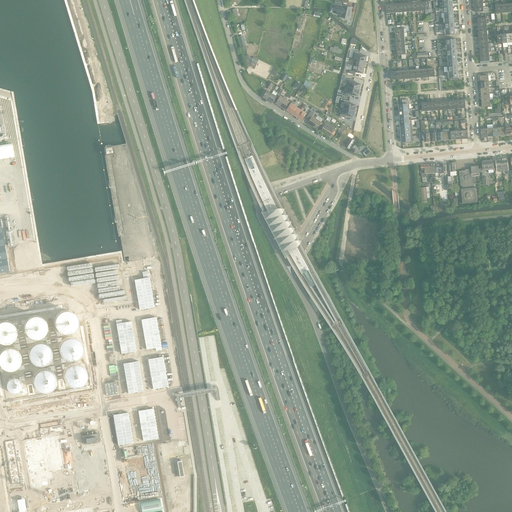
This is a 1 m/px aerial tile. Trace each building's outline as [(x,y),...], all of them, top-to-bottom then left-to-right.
[(332,7),(331,12),(342,15),(341,18),(349,19),(352,8),(344,6),(344,7),(341,6),(341,3),(336,2),(334,8),(332,7)] [(239,36),(242,50),(247,48),(244,35),(239,36)] [(352,59),(354,60),(355,60),(365,62),(367,56),(359,55),(360,52),(354,50),(352,59)] [(271,69),(273,66),(259,60),(257,64),(260,65),(259,66),(268,70),(269,68),(271,69)] [(350,70),(349,74),(355,75),(356,72),(363,73),(364,68),(353,65),(352,71),(350,70)] [(346,87),(348,88),(359,90),(361,84),(353,83),(354,80),(348,78),(346,87)] [(312,89),(314,85),(306,80),(304,84),(312,89)] [(345,93),(344,96),(350,97),(351,94),(358,96),(359,90),(348,88),(347,93),(345,93)] [(263,98),(268,101),(272,94),(267,91),(263,98)] [(272,94),(268,101),(273,103),(277,97),(272,94)] [(276,104),(280,106),(286,98),(284,96),(283,98),(281,96),(276,104)] [(286,98),(280,106),(285,109),(290,102),(287,100),(288,99),(286,98)] [(343,99),(343,103),(345,103),(344,109),(355,111),(356,105),(349,104),(349,101),(343,99)] [(287,110),(291,113),(298,101),(296,100),(293,105),(291,103),(287,110)] [(298,101),(291,113),(294,115),(299,108),(297,107),(300,102),(298,101)] [(299,108),(294,115),(298,118),(306,107),(304,105),(301,110),(299,108)] [(306,107),(298,118),(302,121),(307,114),(304,112),(307,108),(306,107)] [(340,114),(340,117),(346,118),(346,115),(354,117),(355,111),(344,109),(343,114),(340,114)] [(311,111),(307,118),(310,120),(307,124),(311,126),(317,129),(320,125),(322,126),(323,124),(321,122),(322,119),(317,116),(316,119),(312,117),(315,113),(311,111)] [(336,127),(326,121),(321,130),(331,136),(332,134),(334,135),(335,132),(334,131),(336,127)] [(354,144),(356,141),(348,136),(345,142),(347,143),(345,146),(350,149),(352,147),(353,148),(355,144),(354,144)] [(113,146),(104,147),(106,156),(114,154),(113,146)] [(431,174),(430,164),(421,165),(421,170),(422,173),(425,173),(425,174),(431,174)] [(474,188),(474,185),(475,184),(475,176),(479,176),(479,172),(481,171),(481,168),(479,169),(478,166),(471,166),(471,171),(466,171),(459,171),(461,186),(462,186),(462,189),(461,189),(463,204),(477,202),(476,188),(474,188)] [(0,220),(0,219),(0,273),(9,272),(0,220)] [(277,220),(276,221),(282,234),(284,238),(279,239),(280,246),(285,244),(286,248),(291,246),(292,248),(294,247),(294,246),(296,245),(294,240),(299,238),(298,236),(293,237),(291,228),(286,230),(280,219),(279,219),(277,220)] [(314,289),(319,286),(310,269),(304,273),(314,289)] [(150,278),(134,280),(139,310),(155,307),(150,278)] [(57,330),(59,333),(62,334),(65,334),(69,333),(72,332),(74,329),(75,326),(75,323),(75,320),(73,317),(70,315),(67,313),(64,313),(61,314),(58,315),(56,318),(54,321),(54,324),(55,328),(57,330)] [(26,333),(28,335),(31,336),(35,337),(38,336),(41,334),(43,332),(44,329),(45,325),(44,322),(42,319),(40,317),(37,316),(33,316),(30,316),(27,318),(25,320),(24,324),(23,327),(24,330),(26,333)] [(156,317),(141,320),(146,349),(155,348),(156,351),(162,350),(156,317)] [(122,320),(116,321),(122,354),(136,351),(131,321),(122,323),(122,320)] [(0,342),(0,343),(3,344),(7,344),(10,344),(13,342),(15,339),(16,336),(17,333),(16,330),(14,327),(12,325),(9,323),(5,323),(2,324),(0,325),(0,342)] [(63,356),(65,358),(68,359),(72,360),(75,359),(78,357),(80,355),(81,352),(82,348),(81,345),(79,342),(77,340),(74,339),(70,338),(67,339),(64,341),(62,343),(61,346),(60,350),(61,353),(63,356)] [(33,362),(36,364),(39,365),(42,366),(45,365),(48,363),(50,361),(52,358),(52,354),(51,351),(50,348),(47,346),(44,345),(41,345),(37,345),(35,347),(32,349),(31,353),(31,356),(32,359),(33,362)] [(0,364),(1,366),(4,369),(7,370),(10,370),(13,370),(16,368),(18,365),(20,362),(20,359),(19,356),(17,353),(15,351),(12,349),(9,349),(5,350),(2,351),(0,354),(0,364)] [(163,357),(148,359),(153,389),(168,386),(163,357)] [(138,361),(123,364),(128,394),(143,391),(138,361)] [(67,383),(69,385),(72,386),(76,387),(79,386),(82,384),(84,382),(85,379),(86,375),(85,372),(83,369),(81,367),(78,366),(74,365),(71,366),(68,368),(66,370),(65,373),(64,377),(65,380),(67,383)] [(37,389),(40,391),(43,393),(46,393),(50,392),(52,391),(55,388),(56,385),(56,382),(56,379),(54,376),(51,373),(48,372),(45,372),(42,373),(39,374),(37,377),(35,380),(35,383),(36,386),(37,389)] [(6,392),(8,394),(10,395),(13,395),(16,394),(18,392),(19,390),(20,387),(19,384),(18,382),(16,380),(13,379),(11,379),(8,380),(6,382),(4,384),(4,387),(4,389),(6,392)] [(186,406),(166,409),(168,419),(188,416),(186,406)] [(153,409),(138,411),(143,441),(158,438),(153,409)] [(128,413),(113,415),(118,444),(133,442),(128,413)] [(80,422),(81,430),(99,427),(97,418),(80,422)] [(180,431),(179,421),(169,422),(170,432),(180,431)] [(98,433),(82,436),(84,445),(100,442),(98,433)] [(66,435),(30,441),(37,489),(56,486),(55,480),(61,479),(60,473),(71,471),(66,435)] [(125,445),(125,453),(137,453),(137,445),(125,445)] [(173,450),(175,458),(183,457),(181,448),(173,450)] [(133,464),(127,465),(131,490),(143,488),(140,465),(133,466),(133,464)] [(192,486),(177,487),(177,494),(193,493),(192,486)] [(179,499),(180,505),(192,503),(191,497),(179,499)] [(160,499),(140,503),(141,511),(151,511),(162,510),(160,499)] [(111,500),(102,501),(102,511),(111,511),(112,511),(111,500)] [(88,502),(88,511),(97,511),(97,502),(88,502)]
